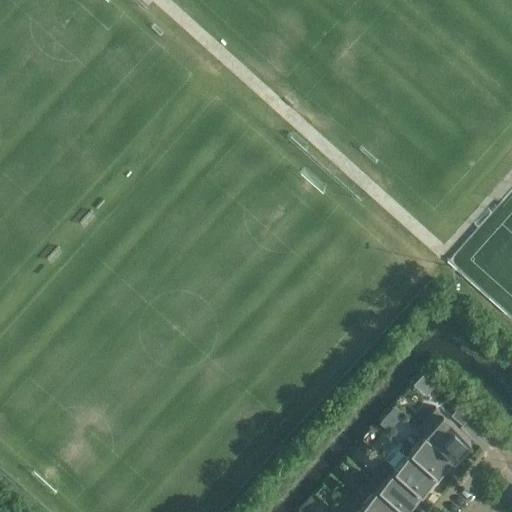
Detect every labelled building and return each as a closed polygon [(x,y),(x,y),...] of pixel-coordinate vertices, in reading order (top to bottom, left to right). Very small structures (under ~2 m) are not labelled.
[(427,388),(436,397),(442,391),(432,382),(427,388)] [(435,406),(419,424),(453,455),(470,437),(435,406)] [(453,455),(419,424),(413,430),(421,436),(410,448),(403,442),(437,473),(453,455)] [(437,473),(403,442),(398,447),(405,454),(394,466),(387,459),(386,460),(421,491),(437,473)] [(405,509),(421,491),(386,460),(382,466),(389,472),(378,484),(371,477),(371,478),(405,509)] [(402,511),(405,509),(371,478),(366,483),(373,490),(362,502),(355,495),(355,496),(372,511),(402,511)] [(372,511),(355,496),(350,501),(357,508),(353,511),(372,511)]
